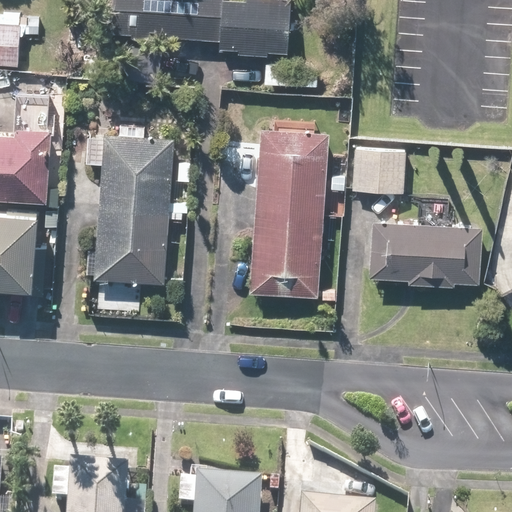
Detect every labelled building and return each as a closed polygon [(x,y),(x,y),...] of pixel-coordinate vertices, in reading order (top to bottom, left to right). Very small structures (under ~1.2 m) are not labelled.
[(269,49),(290,50),(291,0),(115,0),(114,33),(221,38),(220,45),(240,46),(240,52),(268,53),(269,49)] [(22,22),(0,20),(0,63),(18,65),(22,22)] [(332,128),(263,123),(250,290),(319,295),(332,128)] [(18,131),(0,130),(0,196),(49,200),(53,128),(18,126),(18,131)] [(165,282),(176,135),(106,130),(95,276),(165,282)] [(408,149),(355,145),(351,187),(405,191),(408,149)] [(41,211),(0,207),(0,282),(34,286),(41,211)] [(485,225),(373,217),(369,273),(409,276),(409,280),(456,283),(456,280),(481,281),(485,225)] [(126,511),(130,465),(72,461),(68,511),(126,511)] [(261,511),(264,478),(199,473),(196,511),(261,511)] [(302,496),(300,511),(376,511),(377,502),(302,496)]
